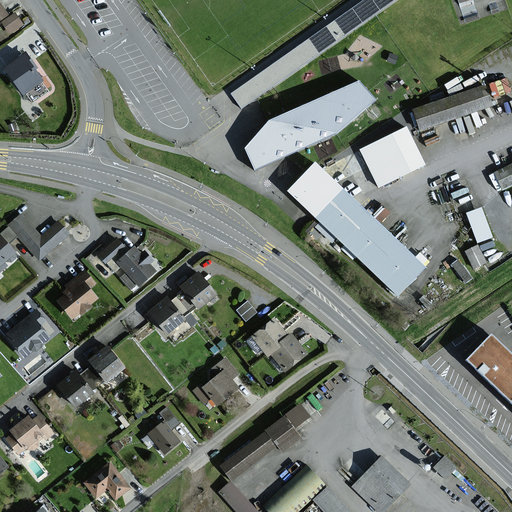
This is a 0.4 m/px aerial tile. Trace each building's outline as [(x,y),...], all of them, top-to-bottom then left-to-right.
[(393,0),(367,0),(232,94),(241,107),(393,0)] [(22,25),(14,14),(3,22),(10,33),(22,25)] [(39,82),(21,57),(6,67),(24,92),(39,82)] [(245,147),(254,170),(334,136),(373,100),(356,83),(268,122),(245,147)] [(484,87),(413,110),(420,130),(490,106),(484,87)] [(404,129),(361,151),(378,186),(421,165),(404,129)] [(511,164),(495,172),(503,188),(511,183),(511,164)] [(313,165),(290,189),(287,192),(395,295),(421,268),(403,252),(381,230),(353,204),(334,186),(313,165)] [(480,209),(467,214),(477,242),(490,237),(480,209)] [(40,259),(68,234),(57,222),(40,237),(21,215),(9,225),(40,259)] [(14,253),(0,237),(0,265),(7,259),(9,262),(15,257),(12,254),(14,253)] [(148,264),(151,261),(144,253),(140,256),(133,248),(128,252),(123,246),(122,247),(116,239),(97,254),(104,263),(106,262),(114,271),(120,266),(137,286),(154,272),(148,264)] [(477,246),(465,252),(473,268),(485,262),(477,246)] [(94,284),(84,271),(65,286),(68,289),(63,293),(65,296),(58,302),(72,319),(79,313),(80,315),(90,307),(88,304),(95,298),(88,289),(94,284)] [(180,288),(184,293),(178,297),(189,311),(194,306),(196,309),(214,295),(197,275),(180,288)] [(180,318),(189,311),(178,297),(171,303),(167,298),(149,313),(166,334),(183,321),(180,318)] [(255,313),(247,303),(237,311),(246,321),(255,313)] [(44,321),(36,311),(19,324),(23,330),(9,341),(22,358),(33,350),(34,352),(39,348),(37,346),(47,339),(37,326),(44,321)] [(252,337),(266,354),(269,352),(287,338),(273,321),(252,337)] [(463,361),(511,408),(511,354),(489,334),(463,361)] [(305,354),(289,336),(287,338),(269,352),(285,371),(305,354)] [(92,366),(86,371),(97,384),(103,380),(105,383),(122,369),(106,348),(88,362),(92,366)] [(230,380),(237,374),(225,359),(212,369),(218,375),(202,388),(200,385),(193,391),(203,403),(210,398),(215,405),(237,388),(230,380)] [(89,391),(97,384),(86,371),(79,377),(75,372),(57,386),(74,408),(91,394),(89,391)] [(44,440),(52,434),(38,417),(31,423),(27,418),(10,431),(13,435),(6,440),(19,455),(29,447),(32,450),(38,446),(36,444),(42,438),(44,440)] [(299,439),(283,417),(266,430),(282,452),(299,439)] [(163,422),(148,434),(164,454),(178,442),(163,422)] [(273,447),(263,434),(221,467),(231,480),(273,447)] [(456,489),(468,476),(448,457),(438,467),(451,480),(449,482),(456,489)] [(382,511),(408,485),(381,459),(353,487),(379,511),(382,511)] [(109,463),(82,483),(93,499),(105,490),(113,500),(128,489),(109,463)] [(295,511),(312,497),(324,485),(306,466),(263,507),(267,511),(295,511)] [(237,511),(255,511),(229,483),(219,492),(237,511)] [(327,511),(348,511),(327,488),(315,498),(327,511)]
